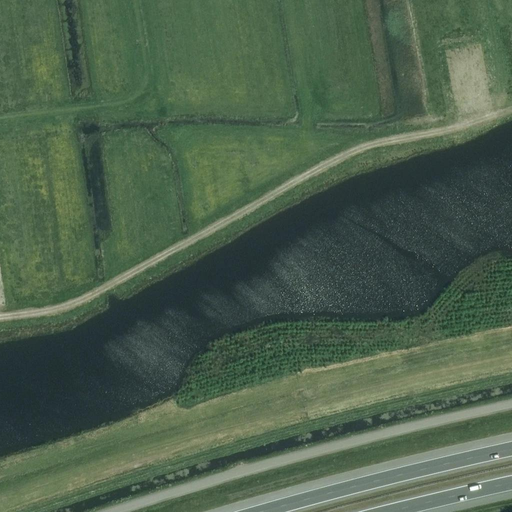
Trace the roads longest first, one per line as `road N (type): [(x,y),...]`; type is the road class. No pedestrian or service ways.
road 1 (unclassified): [(511,396),(280,452),(84,511)]
road 2 (motorway): [(511,449),(262,511)]
road 3 (motorway): [(389,511),(511,483)]
